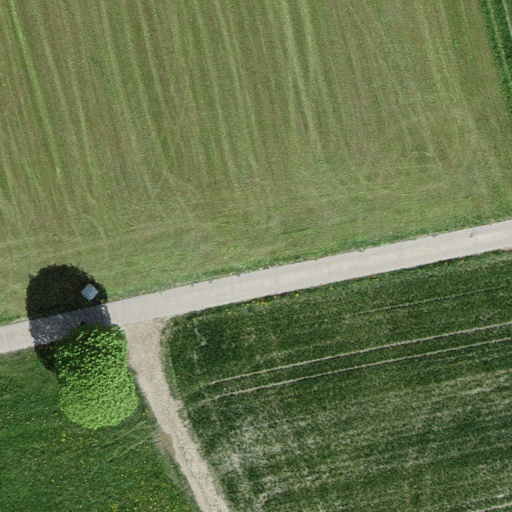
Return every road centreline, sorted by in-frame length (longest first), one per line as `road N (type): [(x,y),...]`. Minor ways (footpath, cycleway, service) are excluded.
road 1 (track): [(511,238),(0,342)]
road 2 (track): [(210,511),(109,318)]
